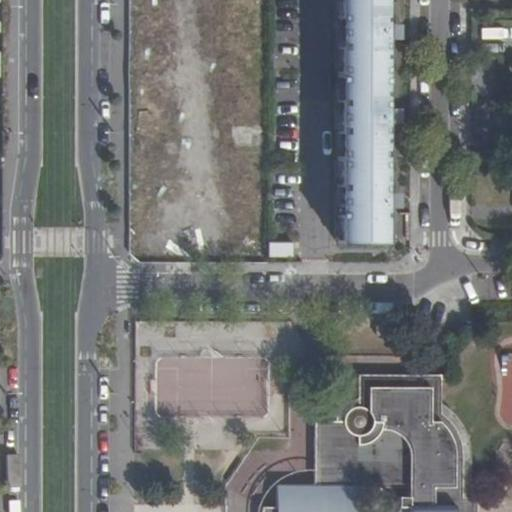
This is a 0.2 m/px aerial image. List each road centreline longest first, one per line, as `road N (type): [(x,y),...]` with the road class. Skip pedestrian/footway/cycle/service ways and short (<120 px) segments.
road 1 (residential): [(31,0),(31,149),(20,264),(31,318),(32,511)]
road 2 (residential): [(96,283),(412,279),(440,254)]
road 3 (residential): [(96,283),(86,0)]
road 4 (residential): [(441,0),(440,254)]
road 5 (residential): [(85,511),(85,332),(96,283)]
